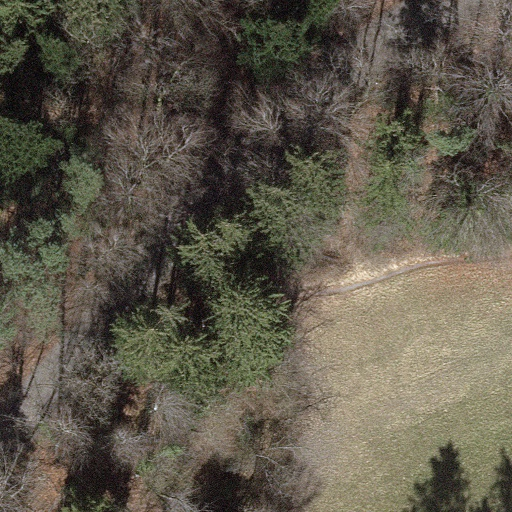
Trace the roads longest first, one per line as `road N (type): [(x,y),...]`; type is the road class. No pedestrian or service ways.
road 1 (tertiary): [(0,434),(180,231),(358,65),(450,0)]
road 2 (track): [(250,0),(217,109),(241,173)]
